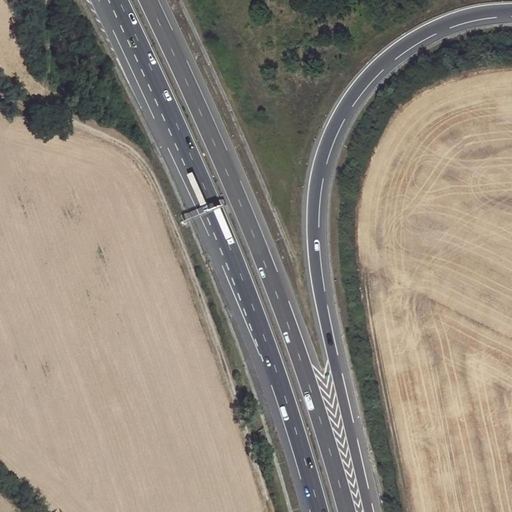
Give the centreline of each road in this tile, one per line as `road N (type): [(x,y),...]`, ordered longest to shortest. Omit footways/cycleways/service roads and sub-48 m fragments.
road 1 (trunk): [(368,511),(318,283),(321,162),(340,113),(383,60),(444,23),(511,10)]
road 2 (trunk): [(117,0),(243,282),(319,511)]
road 3 (trunk): [(347,511),(256,240),(147,0)]
road 4 (track): [(265,511),(153,184),(130,151),(0,95)]
road 5 (track): [(361,281),(408,511)]
